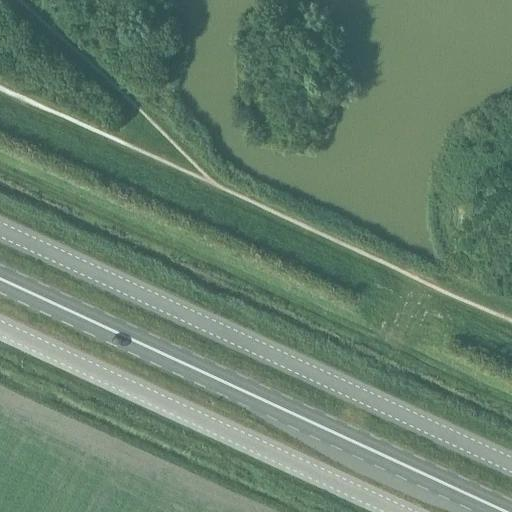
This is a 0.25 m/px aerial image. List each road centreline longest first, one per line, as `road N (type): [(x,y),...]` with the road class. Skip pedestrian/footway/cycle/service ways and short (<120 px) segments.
road 1 (unclassified): [(511,466),(0,229)]
road 2 (primary): [(507,511),(0,277)]
road 3 (unclassified): [(395,511),(0,329)]
